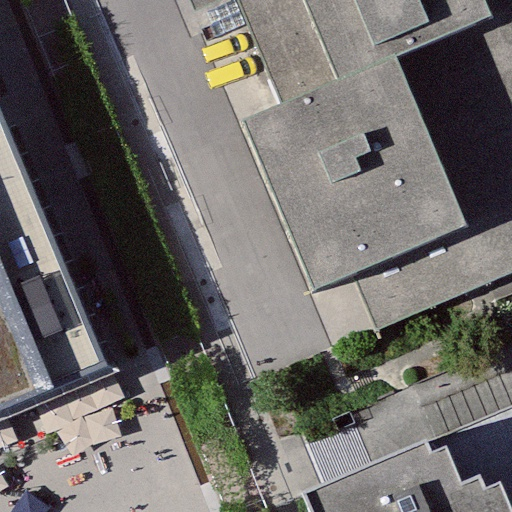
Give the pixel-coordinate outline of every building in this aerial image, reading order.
[(394,73),(363,0),(189,0),(194,12),(213,4),(223,0),(240,0),(291,112),(394,73)] [(363,0),(394,73),(511,28),(511,2),(511,0),(363,0)] [(511,28),(394,73),(291,112),(244,132),(314,299),(357,281),(371,312),(380,332),(481,291),(511,277),(511,28)] [(0,396),(96,357),(0,127),(0,396)] [(511,511),(511,406),(307,490),(315,511),(511,511)]
